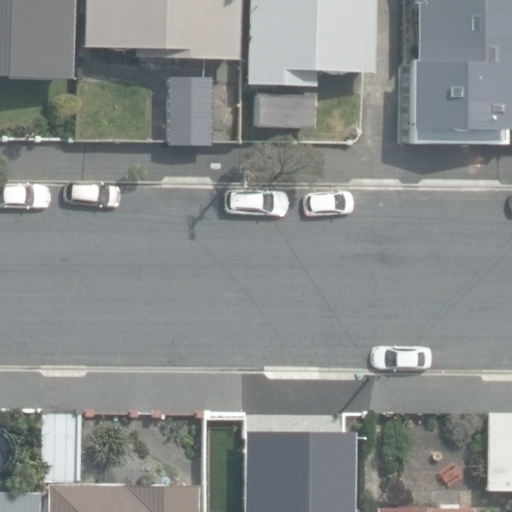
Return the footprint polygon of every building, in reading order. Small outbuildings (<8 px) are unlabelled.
[(0,0),(0,75),(68,78),(70,0),(0,0)] [(135,56),(236,60),(238,0),(81,0),(80,47),(135,49),(135,56)] [(245,0),(243,84),(312,85),(313,70),(371,72),(372,0),(245,0)] [(414,70),(511,70),(511,0),(409,0),(410,3),(414,3),(414,70)] [(167,142),(208,143),(209,67),(168,66),(167,142)] [(38,480),(76,481),(78,407),(39,407),(38,480)] [(485,490),(511,490),(511,411),(486,412),(485,490)] [(196,511),(197,485),(46,483),(45,511),(196,511)] [(0,511),(35,511),(36,492),(0,491),(0,511)]
